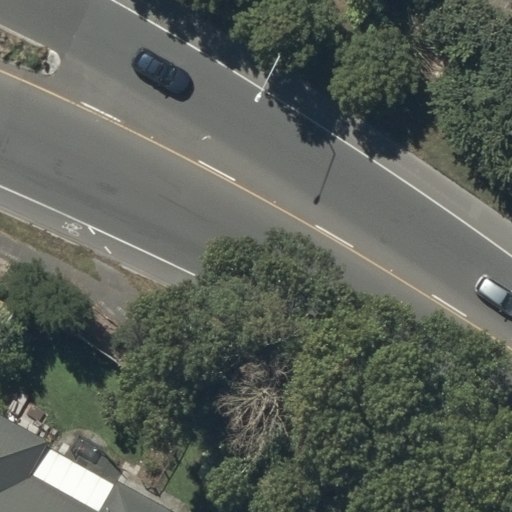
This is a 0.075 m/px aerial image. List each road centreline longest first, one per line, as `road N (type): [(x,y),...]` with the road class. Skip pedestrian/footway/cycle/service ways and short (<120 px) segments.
road 1 (trunk): [(511,351),(199,162)]
road 2 (trunk): [(42,0),(199,162)]
road 3 (trunk): [(199,162),(0,126)]
